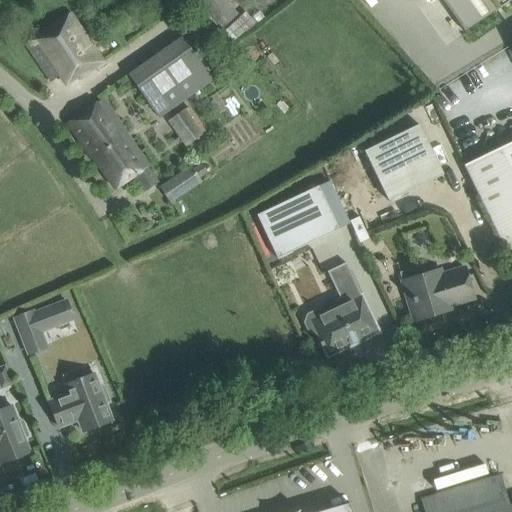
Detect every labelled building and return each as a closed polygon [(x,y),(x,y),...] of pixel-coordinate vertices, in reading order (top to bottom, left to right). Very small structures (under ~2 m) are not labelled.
[(196,0),(223,28),(239,14),(225,0),(196,0)] [(440,0),(463,34),(510,0),(440,0)] [(217,37),(226,47),(255,24),(245,12),(217,37)] [(70,14),(24,45),(40,68),(86,36),(70,14)] [(60,75),(68,86),(103,62),(86,36),(40,68),(50,82),(60,75)] [(103,99),(85,111),(142,193),(159,181),(148,166),(149,166),(103,99)] [(185,108),(166,121),(185,148),(202,133),(185,108)] [(67,123),(79,140),(92,159),(93,158),(115,190),(132,178),(142,193),(85,111),(67,123)] [(443,175),(418,125),(364,151),(388,201),(443,175)] [(511,142),(470,163),(464,166),(508,256),(511,254),(511,142)] [(171,202),(201,182),(199,179),(207,173),(201,163),(192,169),(190,166),(160,185),(171,202)] [(329,180),(318,186),(256,215),(277,259),(338,229),(350,223),(329,180)] [(316,332),(319,338),(327,357),(378,332),(345,263),(327,272),(343,305),(322,315),(314,312),(308,316),(305,323),(308,329),(316,332)] [(402,282),(408,301),(413,321),(441,312),(440,309),(474,298),(464,268),(441,275),(440,270),(437,271),(435,266),(418,271),(420,276),(402,282)] [(28,354),(46,347),(40,332),(73,319),(65,301),(33,314),(32,312),(14,319),(28,354)] [(67,394),(49,402),(59,428),(77,420),(82,432),(112,420),(105,402),(109,401),(103,387),(99,388),(94,374),(64,386),(67,394)] [(0,463),(29,452),(23,437),(27,435),(22,421),(18,423),(11,406),(0,410),(0,463)] [(511,511),(511,503),(509,505),(499,475),(420,498),(424,511),(511,511)] [(351,511),(349,503),(318,511),(297,511),(299,511),(299,510),(297,511),(296,511),(351,511)]
